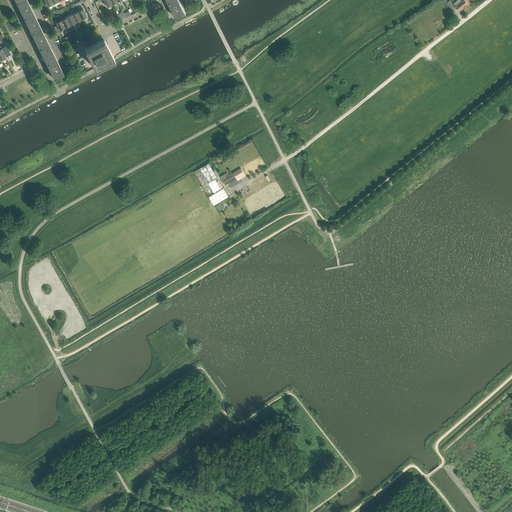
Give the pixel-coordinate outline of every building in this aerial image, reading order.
[(33,13),(26,0),(21,0),(16,2),(24,18),(33,13)] [(54,6),(51,0),(44,0),(49,9),(54,6)] [(186,14),(179,0),(175,0),(169,3),(176,18),(186,14)] [(455,7),(450,0),(446,3),(451,9),(455,7)] [(470,7),(464,0),(461,0),(461,1),(460,0),(457,0),(453,4),(459,11),(463,8),(465,11),(470,7)] [(86,12),(85,13),(83,8),(80,10),(78,12),(81,19),(87,17),(86,16),(88,15),(86,12)] [(81,19),(78,12),(75,13),(74,12),(72,10),(70,11),(76,22),(81,19)] [(76,22),(70,11),(68,12),(70,14),(69,15),(70,16),(67,17),(72,27),(77,24),(76,22)] [(41,28),(33,13),(24,18),(31,33),(41,28)] [(72,27),(67,17),(64,18),(64,17),(61,19),(65,27),(66,30),(72,27)] [(13,18),(5,22),(12,38),(20,35),(21,37),(24,36),(20,27),(17,28),(13,18)] [(66,30),(65,27),(61,19),(58,20),(58,21),(56,22),(57,26),(54,27),(58,35),(66,30)] [(48,43),(41,28),(31,33),(39,48),(48,43)] [(113,58),(104,40),(86,49),(95,67),(113,58)] [(56,59),(48,43),(39,48),(46,63),(56,59)] [(11,54),(7,46),(1,49),(5,57),(11,54)] [(63,74),(56,59),(46,63),(54,79),(63,74)] [(214,204),(229,196),(210,162),(187,175),(189,178),(193,175),(195,178),(198,177),(214,204)] [(225,185),(236,178),(238,181),(246,176),(241,167),(236,171),(229,175),(228,173),(224,175),(226,177),(222,179),(225,185)]
